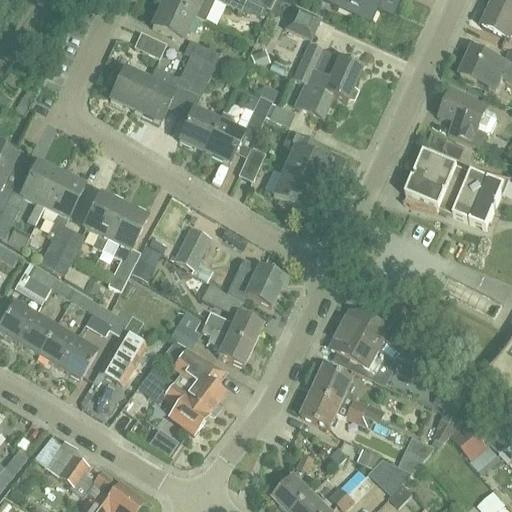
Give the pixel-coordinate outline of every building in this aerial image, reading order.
[(247,2),(242,0),(165,0),(163,5),(194,19),(205,24),(214,3),(240,15),(247,2)] [(242,0),(247,2),(270,12),(275,0),(274,0),(242,0)] [(396,10),(400,0),(324,0),(324,2),(370,23),(379,3),(396,10)] [(511,37),(511,5),(511,8),(496,1),(483,30),(509,43),(511,37)] [(194,19),(163,5),(151,30),(182,44),(194,19)] [(319,20),(293,9),(284,31),(309,42),(319,20)] [(166,47),(140,35),(133,51),(159,63),(166,47)] [(189,58),(201,64),(215,70),(215,68),(220,71),(225,61),(220,58),(189,44),(184,55),(189,58)] [(304,87),(331,100),(346,107),(347,104),(353,105),(358,95),(353,91),(362,70),(338,60),(323,53),(307,46),(292,82),(304,87)] [(511,85),(511,54),(506,66),(473,51),(460,79),(496,95),(503,82),(511,85)] [(201,64),(189,58),(175,89),(187,95),(201,64)] [(215,70),(201,64),(187,95),(201,101),(215,70)] [(149,84),(148,84),(123,72),(109,103),(134,115),(149,84)] [(154,72),(148,84),(149,84),(134,115),(160,127),(174,97),(167,93),(173,81),(154,72)] [(331,100),(304,87),(294,110),(321,121),(331,100)] [(480,151),(486,136),(492,133),(497,122),(494,116),(487,113),(487,112),(451,97),(441,120),(459,127),(454,140),(480,151)] [(256,138),(271,106),(259,100),(244,132),(256,138)] [(218,126),(217,126),(192,114),(178,144),(204,156),(218,126)] [(218,126),(204,156),(229,168),(243,138),(233,133),(236,129),(231,120),(222,115),(217,126),(218,126)] [(284,177),(317,192),(328,168),(321,164),(326,154),(291,138),(285,150),(293,156),(284,177)] [(0,212),(2,214),(6,206),(14,191),(3,186),(16,159),(0,151),(0,212)] [(252,186),(261,167),(265,158),(250,151),(237,179),(252,186)] [(456,169),(422,155),(405,199),(403,206),(435,214),(436,213),(435,213),(436,212),(438,213),(438,212),(452,218),(486,232),(500,198),(502,198),(508,183),(509,183),(510,182),(473,173),(473,174),(473,175),(472,176),(470,175),(456,169)] [(44,211),(60,178),(37,167),(21,200),(36,207),(29,219),(38,223),(43,211),(44,211)] [(317,192),(284,177),(273,200),(306,216),(317,192)] [(60,178),(44,211),(58,218),(49,236),(54,239),(44,258),(40,267),(53,274),(57,265),(72,234),(64,230),(67,222),(68,223),(84,190),(60,178)] [(101,256),(107,244),(124,211),(123,210),(124,208),(123,208),(121,203),(114,200),(110,201),(109,201),(108,203),(100,199),(83,232),(98,239),(92,251),(101,256)] [(2,214),(0,217),(0,241),(3,243),(19,213),(6,206),(2,214)] [(124,211),(107,244),(118,249),(112,260),(120,264),(107,290),(121,296),(135,266),(125,261),(129,255),(130,255),(147,222),(145,222),(146,220),(145,215),(138,211),(133,213),(132,213),(131,215),(124,211)] [(85,241),(72,234),(57,265),(53,274),(65,280),(85,241)] [(211,244),(205,241),(191,234),(175,265),(192,274),(190,277),(207,286),(212,275),(199,268),(211,244)] [(0,249),(0,263),(12,270),(18,260),(0,249)] [(271,311),(284,282),(259,270),(259,271),(243,264),(237,277),(252,284),(245,299),(271,311)] [(50,293),(56,283),(29,267),(14,293),(41,309),(51,294),(50,293)] [(77,295),(56,283),(50,293),(51,294),(58,298),(70,305),(77,295)] [(70,305),(71,306),(91,318),(97,307),(77,295),(70,305)] [(0,336),(18,347),(34,320),(13,307),(0,329),(0,336)] [(117,319),(97,307),(91,318),(111,330),(117,319)] [(341,333),(379,353),(384,341),(401,357),(412,345),(382,316),(377,326),(352,313),(341,333)] [(117,319),(111,330),(108,335),(118,341),(130,321),(120,315),(117,319)] [(187,353),(190,355),(200,339),(194,335),(200,324),(185,315),(179,326),(170,342),(187,353)] [(204,329),(253,351),(263,329),(237,318),(232,328),(209,317),(204,329)] [(34,320),(18,347),(38,359),(55,332),(34,320)] [(253,351),(204,329),(201,335),(210,339),(207,345),(221,351),(217,360),(243,372),(253,351)] [(75,344),(55,332),(38,359),(59,371),(75,344)] [(379,353),(341,333),(332,352),(357,365),(352,374),(374,385),(382,369),(373,364),(379,353)] [(122,335),(119,341),(98,376),(117,388),(128,369),(133,372),(146,349),(122,335)] [(96,357),(75,344),(59,371),(80,384),(96,357)] [(511,346),(510,349),(502,359),(511,366),(511,346)] [(210,367),(190,355),(187,353),(175,368),(172,372),(193,388),(186,397),(187,397),(184,402),(207,419),(208,419),(208,418),(214,420),(222,410),(218,405),(224,397),(216,391),(227,377),(210,367)] [(511,366),(502,359),(497,366),(490,373),(484,380),(485,381),(486,380),(492,386),(511,407),(511,366)] [(314,396),(380,427),(385,415),(369,409),(368,409),(357,404),(359,400),(349,396),(353,385),(325,372),(314,396)] [(187,397),(186,397),(173,387),(172,390),(150,374),(139,390),(160,406),(164,401),(176,411),(169,421),(194,439),(209,420),(208,419),(207,419),(184,402),(187,397)] [(461,409),(468,399),(450,382),(441,395),(461,409)] [(461,409),(441,395),(434,405),(434,406),(454,419),(461,409)] [(380,427),(314,396),(302,419),(331,433),(338,419),(346,423),(359,429),(360,428),(370,433),(372,428),(379,430),(380,427)] [(117,428),(126,411),(116,405),(107,423),(117,428)] [(511,444),(511,440),(487,418),(473,433),(500,458),(511,444)] [(438,441),(451,447),(461,424),(450,419),(445,430),(444,429),(438,441)] [(493,473),(480,458),(488,451),(471,431),(454,445),(471,466),(469,467),(482,482),(493,473)] [(95,504),(104,511),(139,511),(144,506),(119,487),(118,489),(101,476),(90,468),(89,471),(73,458),(54,445),(38,467),(73,491),(71,494),(84,503),(87,498),(95,504)] [(447,446),(430,463),(425,468),(443,485),(450,478),(441,469),(456,454),(447,446)] [(338,450),(337,451),(329,459),(337,467),(346,458),(338,450)] [(4,471),(14,478),(29,460),(20,452),(4,471)] [(374,473),(383,464),(362,455),(357,466),(374,473)] [(314,462),(305,458),(303,457),(296,470),(307,476),(314,462)] [(383,464),(374,473),(369,478),(376,485),(391,500),(412,478),(383,464)] [(0,495),(14,478),(4,471),(0,476),(0,495)] [(282,511),(296,511),(311,497),(292,479),(271,501),(282,511)] [(335,508),(350,492),(346,487),(329,502),(335,508)] [(416,506),(413,502),(402,491),(387,505),(394,511),(403,511),(409,506),(412,509),(416,506)] [(355,492),(353,494),(348,499),(355,506),(362,499),(355,492)] [(326,511),(311,497),(296,511),(326,511)] [(355,506),(348,499),(347,499),(336,509),(339,511),(349,511),(355,506)] [(58,511),(37,500),(32,510),(34,511),(58,511)]
